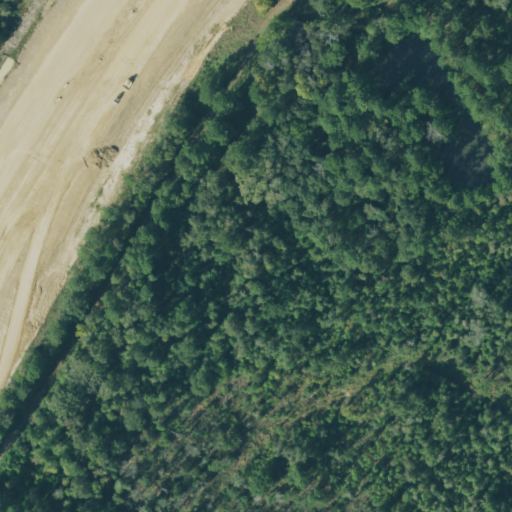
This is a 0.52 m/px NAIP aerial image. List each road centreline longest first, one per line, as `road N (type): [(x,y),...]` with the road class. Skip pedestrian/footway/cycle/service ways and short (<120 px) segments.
road 1 (motorway): [(0,282),(179,0)]
road 2 (motorway): [(121,0),(0,189)]
